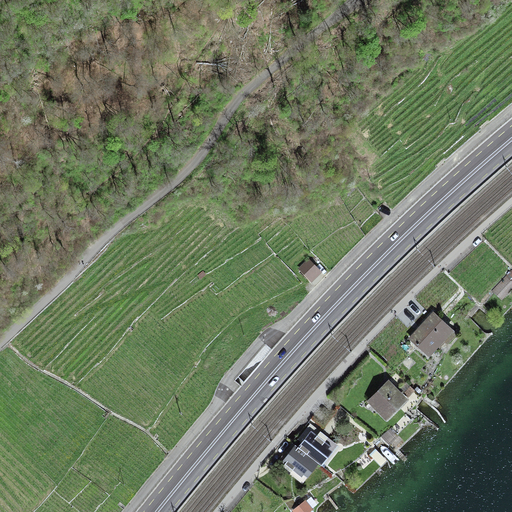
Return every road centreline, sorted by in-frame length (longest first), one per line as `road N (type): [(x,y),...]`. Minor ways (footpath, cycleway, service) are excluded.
road 1 (track): [(511,106),(266,336),(124,511)]
road 2 (primary): [(511,136),(378,258),(154,511)]
road 3 (unclassified): [(0,352),(179,181),(251,84),(346,0)]
road 4 (residential): [(222,511),(409,302),(511,205)]
